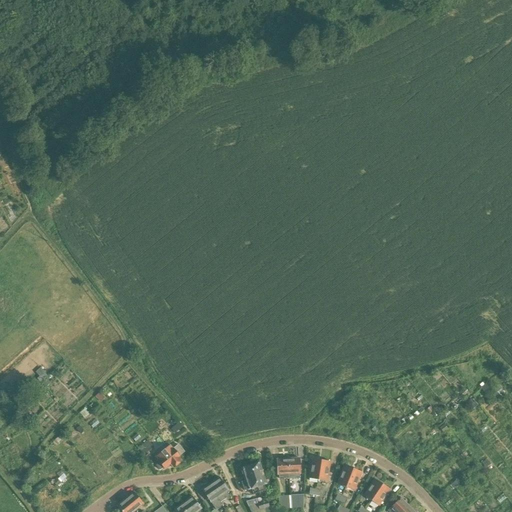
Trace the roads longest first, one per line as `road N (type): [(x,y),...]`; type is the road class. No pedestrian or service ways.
road 1 (residential): [(435,511),(381,461),(311,440),(241,448),(186,473),(126,485),(97,505)]
road 2 (track): [(125,358),(213,460)]
